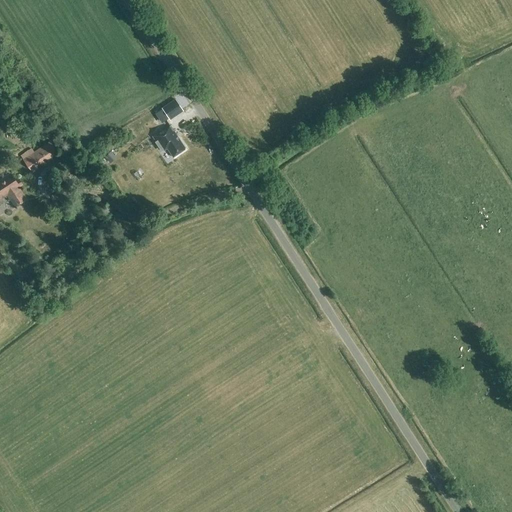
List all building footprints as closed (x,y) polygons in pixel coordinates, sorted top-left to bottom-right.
[(189,81),(203,103),(209,100),(195,78),(189,81)] [(183,112),(178,104),(175,100),(161,109),(169,121),(183,112)] [(185,150),(169,125),(152,136),(162,152),(167,148),(169,150),(168,150),(172,157),(185,150)] [(49,141),(38,149),(46,160),(57,153),(49,141)] [(105,157),(110,162),(116,156),(111,151),(105,157)] [(10,172),(0,179),(0,199),(7,195),(15,207),(27,199),(19,187),(23,185),(18,178),(15,180),(10,172)] [(291,345),(300,363),(329,348),(323,338),(316,341),(313,334),(291,345)]
